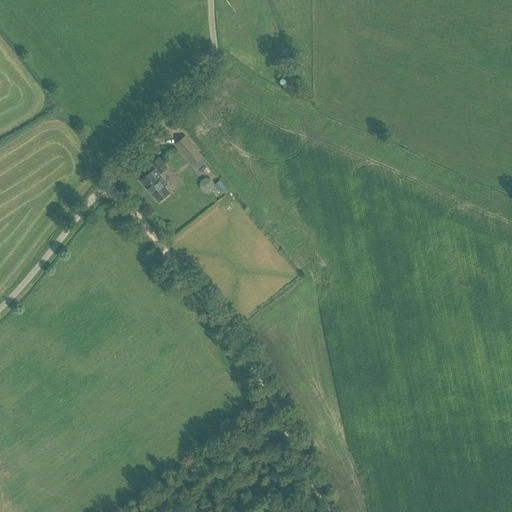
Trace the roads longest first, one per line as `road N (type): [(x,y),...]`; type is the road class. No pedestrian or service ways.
road 1 (track): [(325,511),(238,347),(106,181)]
road 2 (unclassified): [(0,308),(215,57),(211,0)]
